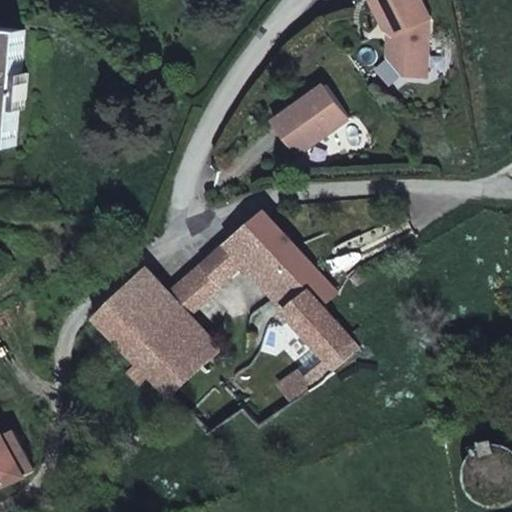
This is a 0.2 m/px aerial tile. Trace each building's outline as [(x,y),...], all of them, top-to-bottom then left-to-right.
[(424,0),(376,0),(375,1),(389,31),(396,34),(394,42),(391,45),(390,57),(405,76),(427,78),(433,18),(424,0)] [(0,24),(0,142),(19,144),(23,98),(30,98),(33,72),(27,71),(31,28),(0,24)] [(275,122),(299,156),(352,119),(328,85),(275,122)] [(299,246),(269,210),(207,262),(223,281),(248,261),(272,241),(285,257),(299,246)] [(304,279),(285,257),(272,241),(248,261),(279,298),(304,279)] [(194,273),(210,291),(223,281),(207,262),(194,273)] [(152,263),(101,311),(174,392),(226,347),(202,319),(191,307),(210,291),(194,273),(175,289),(152,263)] [(279,298),(289,311),(323,351),(330,360),(355,341),(304,279),(279,298)] [(330,360),(323,351),(300,368),(316,387),(338,369),(330,360)] [(0,490),(37,475),(37,474),(17,430),(6,434),(0,419),(0,490)] [(504,450),(498,451),(492,455),(488,460),(486,468),(487,473),(488,478),(492,483),(495,486),(501,488),(509,488),(511,487),(511,451),(509,450),(504,450)]
